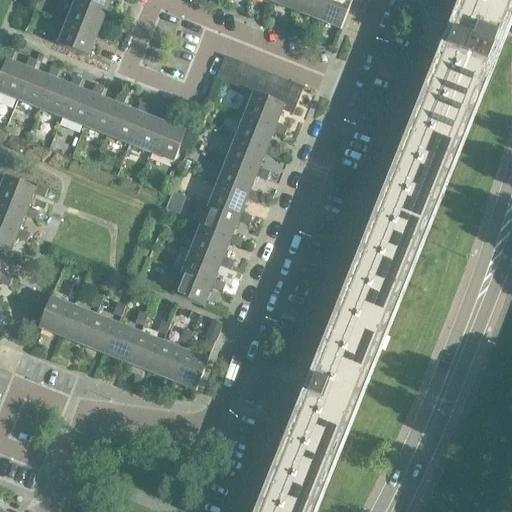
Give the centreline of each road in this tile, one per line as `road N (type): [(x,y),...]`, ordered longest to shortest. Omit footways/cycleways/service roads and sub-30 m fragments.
road 1 (residential): [(356,79),(237,380)]
road 2 (tertiary): [(387,511),(511,213)]
road 3 (residential): [(219,29),(189,104),(129,77),(155,1)]
road 4 (residential): [(72,474),(0,445),(22,392),(93,421)]
road 5 (residential): [(237,380),(224,408),(198,427),(93,421)]
road 6 (residential): [(356,79),(219,29)]
